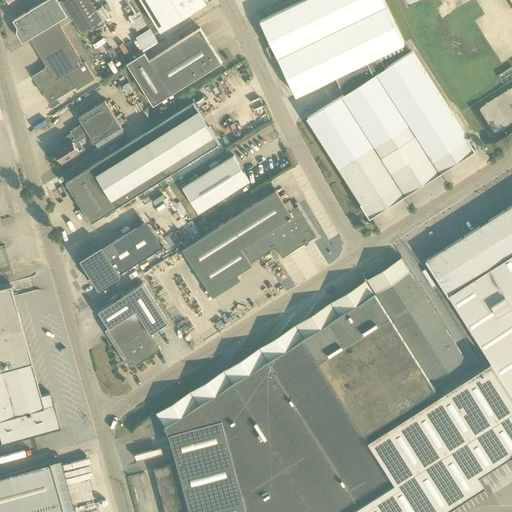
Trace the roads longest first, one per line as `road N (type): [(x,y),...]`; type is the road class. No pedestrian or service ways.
road 1 (unclassified): [(101,427),(0,55)]
road 2 (unclassified): [(101,427),(359,256)]
road 3 (unclassified): [(359,256),(224,0)]
road 4 (unclassified): [(359,256),(511,158)]
